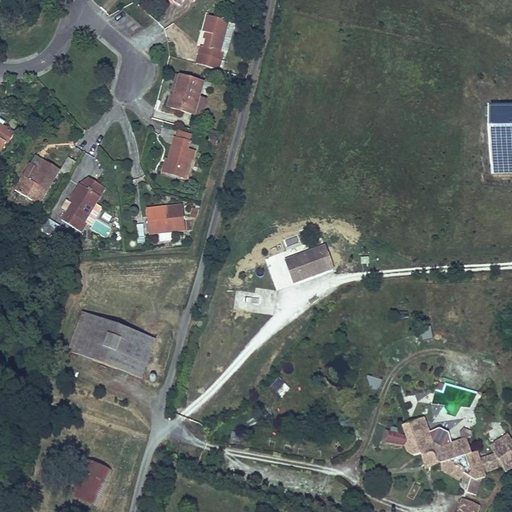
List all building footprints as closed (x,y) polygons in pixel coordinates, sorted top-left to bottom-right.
[(203,32),(205,33),(208,33),(206,39),(204,47),(201,46),(196,63),(219,70),(223,53),(220,52),(228,22),(208,16),(203,32)] [(177,75),(171,96),(175,97),(180,77),(177,75)] [(203,83),(180,77),(175,97),(171,96),(168,107),(194,115),(203,83)] [(511,103),(492,104),(492,173),(511,172),(511,103)] [(0,124),(0,139),(5,143),(9,142),(14,135),(14,133),(0,124)] [(189,158),(192,159),(193,159),(195,152),(187,150),(189,143),(175,138),(169,160),(166,172),(184,178),(189,158)] [(36,156),(31,164),(39,169),(44,161),(36,156)] [(69,176),(77,163),(68,157),(60,171),(69,176)] [(186,178),(192,159),(189,158),(184,178),(186,178)] [(60,170),(44,161),(39,169),(31,164),(15,190),(39,205),(60,170)] [(80,184),(72,197),(75,199),(73,203),(62,220),(79,231),(84,222),(105,188),(90,179),(80,184)] [(182,206),(163,208),(163,211),(157,212),(158,216),(151,217),(151,222),(149,222),(150,233),(184,230),(182,206)] [(147,210),(149,222),(151,222),(151,217),(158,216),(157,212),(163,211),(163,208),(147,210)] [(28,221),(34,217),(31,213),(25,217),(28,221)] [(88,224),(84,222),(79,231),(82,232),(88,224)] [(326,245),(285,260),(294,284),(335,268),(326,245)] [(140,379),(154,341),(81,314),(67,352),(140,379)] [(431,327),(420,328),(422,341),(432,339),(431,327)] [(368,377),(366,387),(379,389),(381,379),(368,377)] [(281,400),(290,386),(277,378),(268,392),(281,400)] [(405,435),(386,430),(384,442),(405,446),(404,447),(407,453),(412,456),(420,454),(425,470),(440,463),(441,471),(459,481),(461,478),(469,483),(466,492),(476,496),(482,478),(486,477),(485,473),(503,467),(506,472),(511,468),(511,440),(508,433),(489,445),(494,453),(480,458),(478,451),(471,453),(466,438),(451,443),(449,433),(439,428),(430,432),(424,417),(401,426),(405,435)] [(97,506),(112,471),(86,460),(71,495),(97,506)] [(477,511),(480,506),(461,498),(455,511),(477,511)]
